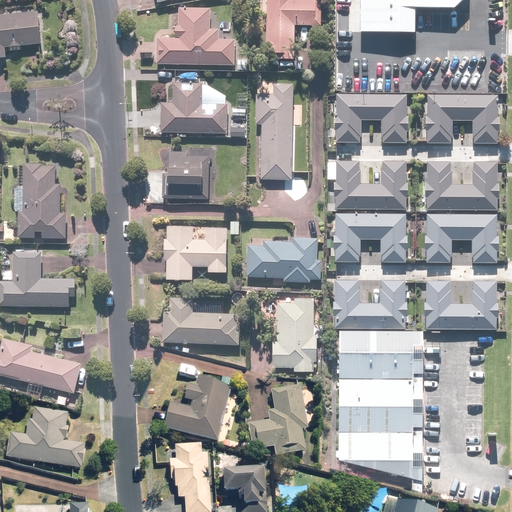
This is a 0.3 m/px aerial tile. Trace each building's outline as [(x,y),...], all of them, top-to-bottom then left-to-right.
[(279,58),(296,58),(297,26),(323,26),(323,0),(268,0),(267,52),(279,52),(279,58)] [(355,0),(355,31),(420,31),(420,6),(452,6),(457,0),(355,0)] [(177,38),(159,37),(158,62),(237,65),(238,40),(221,39),(221,29),(212,29),(213,9),(182,7),(181,26),(178,25),(177,38)] [(0,16),(0,58),(9,58),(8,46),(44,43),(41,12),(0,16)] [(163,101),(162,130),(229,132),(229,103),(228,103),(228,94),(204,93),(204,83),(176,82),(175,102),(163,101)] [(293,179),(296,84),(277,84),(276,92),(259,92),(258,123),(263,123),(261,178),(293,179)] [(363,117),(384,118),(383,136),(385,136),(384,142),(407,143),(407,130),(409,130),(410,116),(408,116),(409,96),(340,93),(339,115),(337,115),(336,129),(339,129),(338,140),(361,141),(361,135),(363,135),(363,117)] [(475,143),(499,144),(499,131),(501,131),(502,115),(500,115),(500,95),(429,93),(428,141),(453,142),(453,119),(475,120),(475,143)] [(241,134),(242,118),(233,118),(233,134),(241,134)] [(177,150),(169,150),(169,173),(164,172),(163,198),(210,199),(212,149),(177,148),(177,150)] [(337,181),(337,207),(406,209),(407,197),(410,197),(410,182),(407,182),(407,160),(385,160),(383,184),(363,183),(363,169),(361,169),(361,160),(339,160),(338,181),(337,181)] [(428,182),(428,208),(497,210),(497,197),(501,197),(501,183),(498,183),(499,162),(476,162),(474,184),(453,183),(453,171),(452,171),(452,161),(430,160),(429,182),(428,182)] [(45,239),(68,239),(69,212),(62,212),(62,182),(57,182),(57,163),(25,162),(25,210),(20,210),(20,238),(36,238),(36,230),(45,230),(45,239)] [(408,214),(338,212),(338,234),(336,234),(336,249),(338,249),(338,260),(360,261),(360,255),(362,255),(362,237),(383,238),(383,254),(384,254),(384,261),(406,262),(407,250),(408,250),(409,235),(407,235),(408,214)] [(497,250),(500,250),(501,234),(498,234),(498,214),(428,213),(427,261),(452,262),(453,238),(475,239),(474,262),(497,263),(497,250)] [(241,221),(232,221),(232,234),(241,234),(241,221)] [(228,271),(230,227),(208,226),(207,239),(195,238),(195,225),(170,224),(169,238),(167,238),(166,257),(169,257),(168,278),(194,279),(195,265),(210,266),(209,271),(228,271)] [(294,240),(250,238),(249,275),(285,276),(285,280),(311,281),(311,277),(322,278),(323,259),(319,259),(320,237),(294,237),(294,240)] [(78,301),(79,278),(43,277),(44,251),(17,250),(16,273),(12,273),(12,280),(0,280),(0,292),(0,304),(71,307),(71,300),(78,301)] [(409,316),(409,301),(408,301),(408,280),(384,279),(383,288),(382,288),(381,302),(361,302),(361,289),(359,289),(360,279),(337,278),(336,326),(407,328),(407,316),(409,316)] [(427,315),(427,326),(497,328),(498,316),(500,316),(500,302),(498,302),(499,280),(474,279),(474,291),(473,291),(472,304),(453,303),(453,290),(451,290),(451,279),(429,278),(428,301),(426,301),(426,315),(427,315)] [(315,335),(316,297),(297,296),(297,302),(279,302),(278,341),(274,340),(274,366),(295,367),(295,370),(314,370),(314,360),(319,360),(319,335),(315,335)] [(238,323),(238,313),(195,311),(195,298),(172,297),(171,310),(166,310),(166,321),(163,321),(162,340),(240,343),(241,323),(238,323)] [(341,329),(340,376),(422,377),(423,331),(341,329)] [(0,373),(76,393),(83,363),(33,350),(34,344),(4,337),(0,354),(0,373)] [(232,379),(224,377),(222,385),(201,379),(198,388),(192,387),(188,400),(195,401),(192,410),(173,405),(166,428),(221,443),(235,388),(230,387),(232,379)] [(340,377),(339,426),(423,427),(422,377),(340,377)] [(274,391),(278,411),(270,412),(272,422),(257,424),(262,450),(277,447),(279,457),(308,452),(304,431),(309,430),(302,387),(274,391)] [(30,421),(28,436),(13,434),(9,457),(84,470),(88,445),(69,442),(71,428),(69,427),(71,414),(37,408),(34,422),(30,421)] [(423,427),(339,426),(339,456),(422,478),(423,427)] [(203,445),(177,446),(178,460),(174,461),(175,480),(178,480),(178,487),(180,487),(181,498),(188,498),(188,511),(212,511),(209,454),(203,454),(203,445)] [(228,470),(228,498),(243,498),(243,511),(270,511),(271,470),(228,470)] [(432,511),(434,500),(388,494),(385,511),(432,511)]
